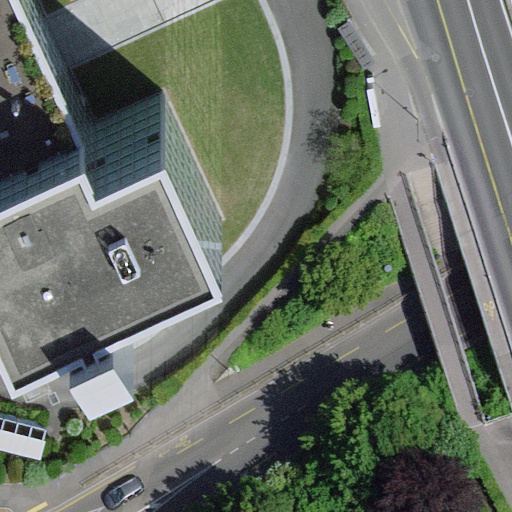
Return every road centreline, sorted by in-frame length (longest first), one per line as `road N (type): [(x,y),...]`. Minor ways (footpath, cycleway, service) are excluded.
road 1 (residential): [(511,281),(157,504)]
road 2 (primary): [(458,0),(511,178)]
